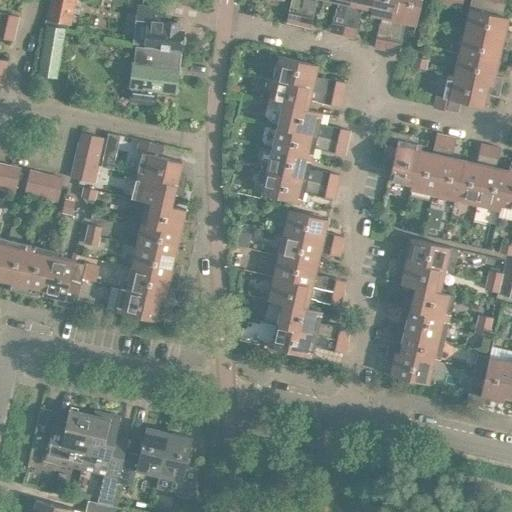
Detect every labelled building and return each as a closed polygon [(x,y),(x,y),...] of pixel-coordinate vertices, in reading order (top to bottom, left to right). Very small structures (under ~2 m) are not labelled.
[(74,0),(50,0),(46,19),(66,23),(70,1),(74,1),(74,0)] [(302,0),(290,0),(285,22),(297,24),(302,0)] [(310,27),(310,25),(315,3),(313,2),(313,0),(302,0),(297,24),(310,27)] [(330,32),(342,35),(349,0),(331,0),(339,2),(338,8),(335,8),(330,32)] [(349,0),(342,35),(354,38),(360,13),(357,13),(358,6),(370,9),(371,9),(373,0),(349,0)] [(396,0),(373,0),(371,9),(370,9),(369,14),(383,17),(381,23),(379,23),(373,47),(385,50),(396,0)] [(415,24),(420,0),(396,0),(385,50),(397,52),(403,28),(400,28),(402,21),(415,24)] [(469,0),(468,9),(479,11),(481,0),(469,0)] [(481,0),(479,11),(490,14),(493,0),(481,0)] [(493,0),(490,14),(501,17),(502,16),(505,0),(493,0)] [(182,34),(182,31),(177,31),(178,21),(176,21),(176,22),(163,21),(164,8),(137,5),(133,43),(180,48),(180,45),(181,46),(184,43),(184,38),(182,34)] [(463,31),(510,42),(511,34),(511,32),(504,30),(507,17),(502,16),(501,17),(490,14),(479,11),(468,9),(463,31)] [(0,24),(15,28),(18,16),(0,11),(0,24)] [(435,24),(422,21),(420,31),(432,34),(435,24)] [(0,37),(12,40),(15,28),(0,24),(0,37)] [(63,28),(46,25),(38,74),(55,77),(63,28)] [(508,51),(510,42),(463,31),(458,53),(497,62),(500,50),(508,51)] [(154,100),(155,89),(174,92),(179,52),(136,46),(134,62),(132,62),(129,86),(131,86),(130,97),(133,101),(150,103),(154,100)] [(502,77),(494,75),(497,62),(458,53),(453,75),(500,86),(502,77)] [(278,55),(272,78),(342,94),(345,82),(321,77),(320,79),(314,78),(317,64),(278,55)] [(414,56),(412,65),(412,66),(425,69),(427,60),(414,56)] [(498,96),(500,86),(453,75),(448,74),(443,96),(436,94),(433,107),(457,112),(460,101),(482,106),(485,93),(498,96)] [(307,109),(310,97),(316,98),(315,101),(340,106),(342,94),(272,78),(267,101),(281,104),(307,109)] [(233,84),(232,92),(238,93),(240,86),(233,84)] [(321,112),(307,109),(281,104),(276,126),(346,142),(349,130),(325,124),(324,127),(318,126),(321,112)] [(276,126),(271,148),(311,157),(314,144),(320,146),(320,149),(344,154),(346,142),(276,126)] [(389,179),(410,184),(411,184),(419,149),(420,145),(407,142),(409,135),(387,130),(380,160),(392,162),(388,179),(389,179)] [(113,166),(121,133),(108,131),(101,163),(113,166)] [(80,132),(78,144),(102,149),(104,138),(80,132)] [(431,152),(419,149),(411,184),(410,184),(409,189),(432,194),(445,135),(436,133),(431,152)] [(432,194),(454,199),(463,159),(451,157),(455,137),(445,135),(432,194)] [(142,153),(137,175),(184,186),(186,176),(178,174),(181,161),(160,156),(163,145),(139,139),(136,152),(142,153)] [(463,159),(454,199),(476,204),(490,145),(480,143),(476,162),(463,159)] [(99,160),(102,149),(78,144),(75,155),(99,160)] [(499,209),(500,204),(508,169),(507,169),(495,167),(500,147),(490,145),(476,204),(499,209)] [(266,170),(336,186),(339,174),(315,169),(314,171),(308,170),(311,157),(271,148),(266,170)] [(75,155),(72,166),(97,171),(99,160),(75,155)] [(500,204),(511,207),(511,161),(510,165),(508,165),(507,169),(508,169),(500,204)] [(9,165),(0,163),(0,188),(4,189),(9,165)] [(20,168),(9,165),(4,189),(15,192),(20,168)] [(97,171),(72,166),(70,177),(94,183),(97,171)] [(35,196),(40,172),(29,170),(23,194),(35,196)] [(334,199),(336,186),(266,170),(261,193),(300,202),(304,189),(310,190),(309,193),(334,199)] [(51,175),(40,172),(35,196),(45,199),(51,175)] [(57,202),(62,177),(51,175),(45,199),(57,202)] [(132,197),(146,201),(146,200),(171,206),(174,194),(182,196),(184,186),(137,175),(132,197)] [(93,199),(96,190),(83,187),(81,196),(93,199)] [(71,213),(74,201),(64,198),(61,211),(71,213)] [(249,198),(247,209),(254,211),(259,208),(260,201),(249,198)] [(171,206),(146,200),(146,201),(141,223),(188,234),(190,224),(182,222),(185,209),(171,206)] [(287,210),(282,232),(341,246),(343,236),(324,232),(327,219),(287,210)] [(382,210),(381,210),(379,218),(388,221),(388,220),(389,215),(386,212),(382,210)] [(89,223),(86,233),(99,236),(101,226),(89,223)] [(141,223),(136,245),(175,254),(178,241),(186,243),(188,234),(141,223)] [(341,246),(282,232),(277,255),(317,264),(319,251),(339,256),(341,246)] [(86,233),(84,243),(96,246),(99,236),(86,233)] [(239,237),(237,245),(247,247),(249,239),(239,237)] [(399,249),(396,259),(444,270),(452,271),(457,249),(410,238),(407,251),(399,249)] [(30,244),(7,239),(0,271),(0,279),(11,282),(9,290),(19,292),(30,244)] [(511,255),(511,254),(511,244),(501,242),(499,252),(511,255)] [(52,250),(38,246),(30,244),(19,292),(28,294),(30,286),(42,289),(43,289),(51,254),(51,255),(52,250)] [(175,254),(136,245),(130,267),(178,278),(180,268),(172,266),(175,254)] [(73,260),(51,255),(51,254),(43,289),(42,289),(41,294),(54,297),(52,304),(74,309),(80,285),(68,282),(70,272),(73,261),(73,260)] [(277,255),(272,277),(342,293),(345,281),(321,275),(320,278),(314,276),(317,264),(277,255)] [(243,259),(240,269),(250,271),(252,262),(243,259)] [(439,291),(444,270),(396,259),(394,268),(402,270),(399,283),(414,286),(439,292),(439,291)] [(82,274),(85,264),(73,261),(70,272),(82,274)] [(123,279),(121,288),(125,289),(160,297),(159,298),(164,299),(167,286),(175,288),(178,278),(130,267),(127,280),(123,279)] [(502,273),(489,270),(486,279),(499,282),(502,273)] [(81,279),(82,274),(70,272),(68,282),(80,285),(81,279)] [(272,277),(267,299),(281,303),(281,302),(306,308),(307,307),(309,295),(316,297),(315,299),(339,305),(342,293),(272,277)] [(497,292),(499,282),(486,279),(484,289),(497,292)] [(448,317),(453,295),(439,291),(439,292),(414,286),(411,298),(403,297),(401,306),(448,317)] [(157,310),(159,298),(160,297),(125,289),(121,288),(120,287),(115,311),(154,320),(163,322),(165,312),(157,310)] [(281,303),(276,324),(346,340),(349,328),(325,323),(324,325),(318,324),(321,311),(307,307),(306,308),(281,302),(281,303)] [(443,339),(448,317),(401,306),(398,316),(406,318),(403,330),(443,339)] [(491,317),(478,314),(476,324),(489,327),(491,317)] [(319,347),(344,353),(346,340),(276,324),(271,347),(310,356),(314,343),(320,344),(319,347)] [(487,336),(489,327),(476,324),(474,333),(487,336)] [(388,340),(385,350),(433,361),(438,362),(443,339),(403,330),(401,343),(388,340)] [(433,361),(385,350),(383,359),(391,361),(388,374),(428,383),(433,361)] [(477,354),(474,365),(486,368),(489,357),(488,357),(477,354)] [(511,397),(511,355),(511,356),(511,361),(503,395),(504,396),(511,397)] [(489,357),(486,368),(484,378),(472,375),(466,399),(488,404),(489,397),(503,400),(504,396),(503,395),(511,361),(489,356),(488,357),(489,357)] [(474,365),(473,370),(472,375),(484,378),(486,368),(474,365)] [(93,415),(93,414),(69,409),(70,405),(69,405),(64,428),(52,425),(44,460),(81,469),(93,415)] [(45,425),(48,413),(39,411),(36,423),(45,425)] [(94,411),(93,414),(93,415),(81,469),(103,474),(118,478),(127,439),(115,436),(120,417),(94,411)] [(135,469),(158,475),(168,432),(145,426),(138,454),(124,451),(117,482),(131,486),(135,469)] [(185,465),(191,437),(168,432),(158,475),(155,486),(178,491),(177,496),(191,499),(198,468),(185,465)] [(118,478),(103,474),(97,502),(112,505),(118,478)] [(204,502),(213,502),(212,477),(203,477),(204,502)] [(75,496),(88,499),(89,494),(76,491),(75,496)] [(77,511),(79,511),(79,510),(34,499),(34,501),(35,501),(32,511),(77,511)] [(117,511),(119,507),(112,505),(97,502),(87,499),(84,511),(117,511)]
